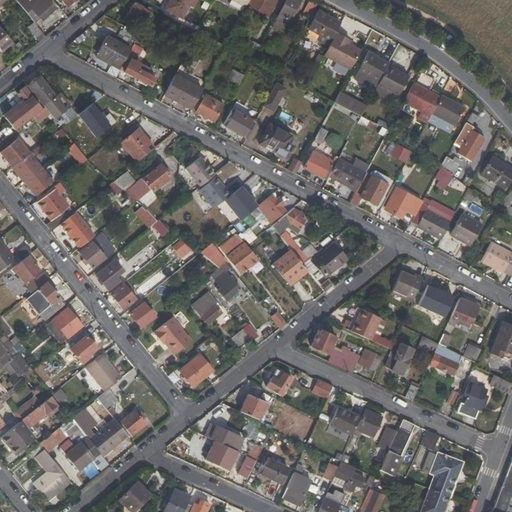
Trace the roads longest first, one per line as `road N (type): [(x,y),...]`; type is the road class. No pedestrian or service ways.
road 1 (residential): [(403,244),(45,50)]
road 2 (residential): [(0,190),(186,421)]
road 3 (residential): [(498,453),(271,349)]
road 4 (residential): [(511,121),(422,50),(326,0)]
road 5 (residential): [(403,244),(271,349)]
road 6 (residential): [(144,456),(266,511)]
road 7 (residential): [(511,302),(403,244)]
